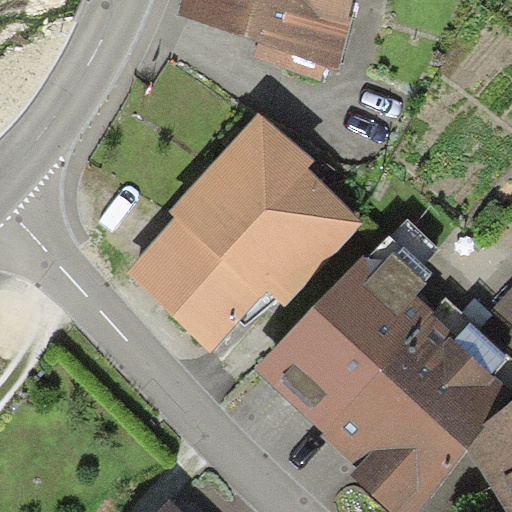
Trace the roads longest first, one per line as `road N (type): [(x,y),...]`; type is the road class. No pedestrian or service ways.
road 1 (residential): [(0,201),(295,511)]
road 2 (secondary): [(121,0),(47,123),(0,177)]
